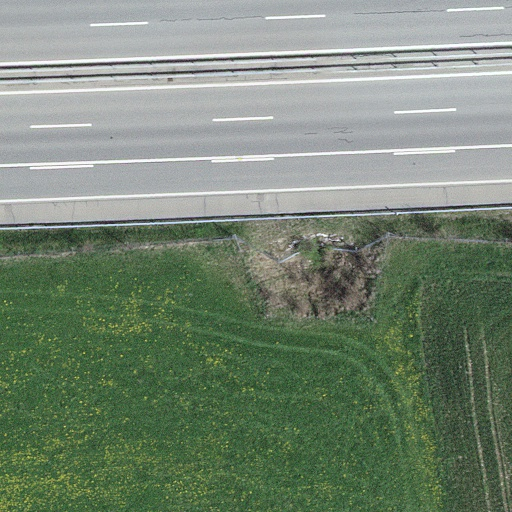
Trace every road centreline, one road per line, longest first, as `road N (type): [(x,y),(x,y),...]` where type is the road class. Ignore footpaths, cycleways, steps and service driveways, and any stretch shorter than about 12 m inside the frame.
road 1 (motorway): [(0,127),(511,103)]
road 2 (motorway): [(511,7),(173,21)]
road 3 (motorway): [(173,21),(0,27)]
